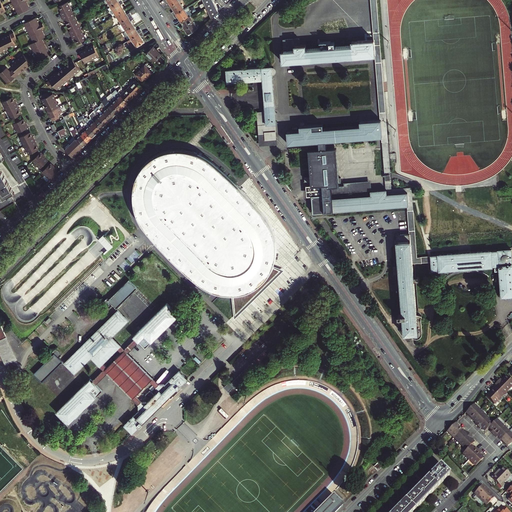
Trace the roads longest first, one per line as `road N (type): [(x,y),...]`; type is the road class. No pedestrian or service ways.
road 1 (unclassified): [(434,420),(195,74)]
road 2 (primary): [(0,271),(195,74)]
road 3 (residential): [(70,170),(23,91),(65,50),(43,6)]
road 4 (primary): [(180,60),(70,170)]
